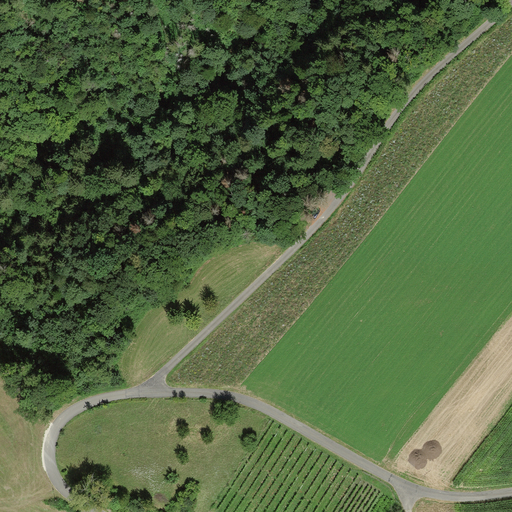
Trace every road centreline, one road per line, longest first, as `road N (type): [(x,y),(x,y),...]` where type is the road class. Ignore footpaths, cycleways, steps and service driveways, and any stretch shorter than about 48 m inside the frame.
road 1 (unclassified): [(91,511),(57,487),(47,452),(52,427),(72,409),(121,394),(217,395),(255,406),(404,489),(448,498),(511,494)]
road 2 (track): [(508,0),(398,110),(331,205),(151,393)]
road 3 (track): [(386,0),(204,139),(151,166),(0,202)]
road 4 (track): [(424,0),(390,45),(342,167)]
